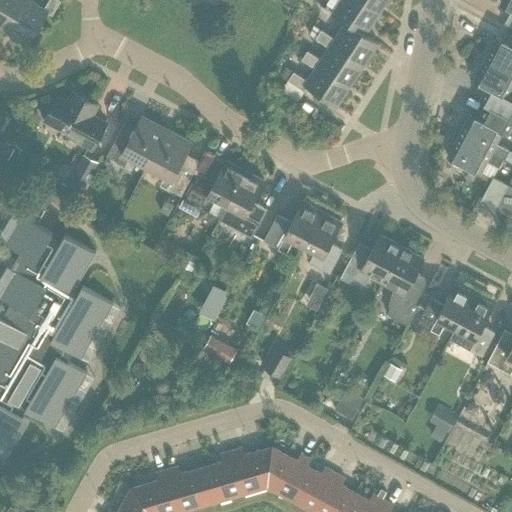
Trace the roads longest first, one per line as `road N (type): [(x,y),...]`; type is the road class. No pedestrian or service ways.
road 1 (residential): [(74,511),(107,457),(266,411),(297,417),(467,511)]
road 2 (residential): [(405,150),(380,146),(312,162),(289,155),(145,59),(95,47)]
road 3 (residential): [(511,259),(417,201),(405,150)]
road 4 (residential): [(405,150),(433,0)]
